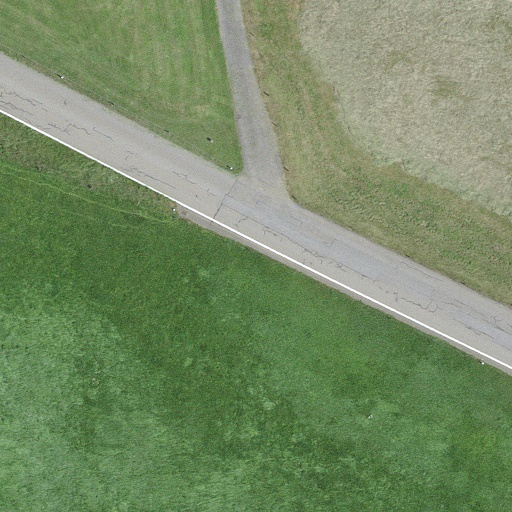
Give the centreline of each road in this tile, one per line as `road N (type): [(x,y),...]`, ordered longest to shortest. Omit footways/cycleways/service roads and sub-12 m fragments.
road 1 (tertiary): [(0,87),(152,170),(511,343)]
road 2 (track): [(272,228),(232,0)]
